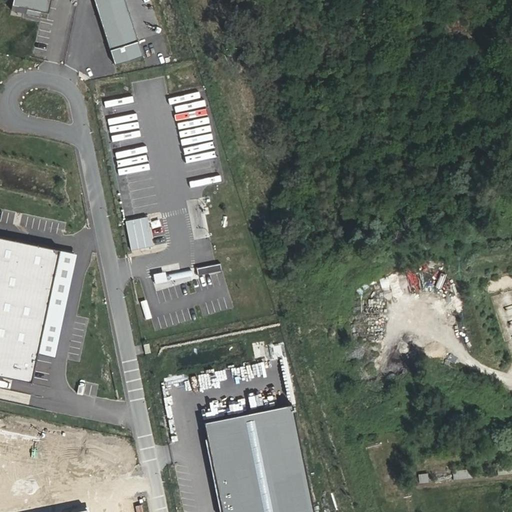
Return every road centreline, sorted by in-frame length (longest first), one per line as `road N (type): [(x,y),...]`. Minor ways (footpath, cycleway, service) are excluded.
road 1 (tertiary): [(161,511),(84,135)]
road 2 (unknown): [(141,412),(80,402),(67,383),(66,323),(103,230)]
road 3 (tertiary): [(84,135),(76,97),(58,83),(29,77),(8,93),(8,118),(21,121)]
